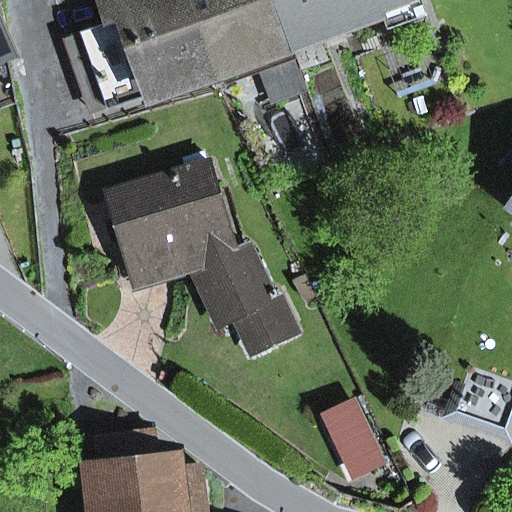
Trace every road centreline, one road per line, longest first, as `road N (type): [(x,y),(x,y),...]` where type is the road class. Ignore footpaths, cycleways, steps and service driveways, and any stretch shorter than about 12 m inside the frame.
road 1 (residential): [(59,332),(16,0)]
road 2 (residential): [(59,332),(302,511)]
